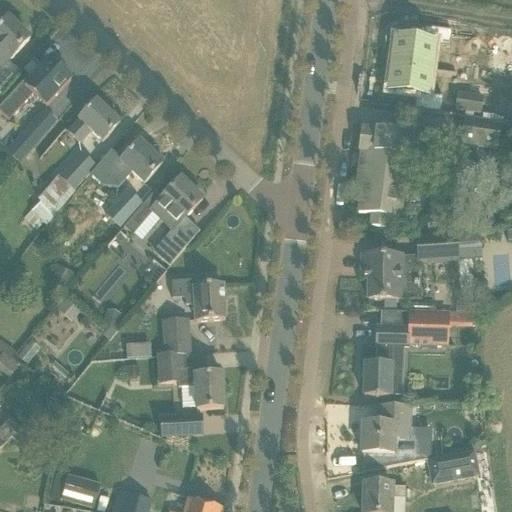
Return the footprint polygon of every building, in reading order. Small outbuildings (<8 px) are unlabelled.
[(0,91),(11,80),(18,73),(8,64),(12,59),(29,41),(8,20),(0,28),(0,91)] [(392,58),(391,66),(394,67),(436,72),(440,47),(449,49),(451,32),(424,29),(422,43),(394,39),(392,58)] [(64,73),(50,60),(25,87),(22,84),(0,108),(0,114),(9,123),(33,96),(46,109),(71,82),(62,75),(64,73)] [(390,74),(387,93),(415,97),(413,111),(440,114),(442,98),(433,97),(436,72),(394,67),(391,66),(390,74)] [(456,95),(454,112),(480,115),(482,99),(456,95)] [(90,133),(102,144),(120,125),(96,103),(68,133),(80,144),(90,133)] [(42,112),(6,154),(19,165),(55,123),(42,112)] [(499,152),(504,125),(466,119),(461,146),(499,152)] [(417,137),(398,135),(394,131),(389,130),(384,130),(379,133),(361,131),(359,153),(360,153),(354,203),(359,204),(358,214),(372,216),(370,227),(382,228),(384,229),(386,218),(400,220),(407,164),(419,166),(420,165),(428,166),(432,140),(422,139),(423,138),(417,137)] [(111,152),(94,172),(105,182),(111,177),(121,186),(131,175),(143,186),(163,165),(162,164),(160,163),(163,160),(154,152),(152,155),(140,144),(139,143),(122,162),(111,152)] [(97,168),(81,154),(38,201),(40,203),(32,212),(46,227),(75,193),(74,192),(97,168)] [(202,202),(199,199),(200,195),(195,190),(192,192),(180,181),(166,195),(163,199),(155,192),(143,206),(142,206),(121,230),(131,239),(152,216),(171,233),(185,219),(202,202)] [(121,230),(142,206),(126,191),(104,216),(121,230)] [(451,224),(427,226),(428,237),(452,235),(451,224)] [(428,237),(416,238),(418,266),(460,263),(458,235),(452,235),(428,237)] [(157,258),(169,268),(187,247),(175,236),(157,258)] [(416,257),(405,257),(361,257),(361,271),(368,271),(367,302),(416,302),(416,257)] [(64,295),(74,276),(59,268),(49,287),(64,295)] [(195,282),(171,284),(172,301),(184,300),(185,307),(194,307),(195,324),(224,321),(222,286),(195,288),(195,282)] [(66,302),(57,312),(71,324),(80,313),(66,302)] [(414,306),(414,314),(424,315),(432,315),(432,306),(414,306)] [(118,318),(104,314),(100,330),(100,334),(98,337),(106,343),(114,333),(118,318)] [(420,348),(445,349),(448,349),(449,329),(472,330),(473,315),(435,314),(435,315),(409,314),(408,330),(376,329),(376,333),(375,347),(376,347),(376,367),(364,366),(363,398),(393,399),(394,366),(405,366),(405,350),(420,351),(420,348)] [(167,323),(163,323),(165,358),(182,357),(182,359),(189,358),(187,322),(167,323)] [(165,358),(157,359),(158,387),(178,386),(179,390),(181,390),(182,410),(194,409),(194,412),(203,411),(223,410),(221,376),(199,377),(198,371),(182,372),(182,359),(182,357),(165,358)] [(138,368),(127,369),(128,379),(139,378),(138,368)] [(48,401),(46,414),(59,417),(61,403),(48,401)] [(450,406),(431,406),(431,417),(450,416),(450,406)] [(362,425),(361,456),(366,456),(365,474),(420,463),(421,441),(411,440),(413,410),(409,410),(398,409),(378,409),(378,410),(383,410),(382,426),(362,425)] [(201,417),(160,420),(162,439),(203,436),(201,417)] [(0,450),(11,439),(21,448),(30,439),(9,420),(0,430),(0,450)] [(478,479),(474,454),(430,462),(426,463),(430,488),(478,479)] [(94,511),(102,487),(68,477),(61,502),(94,511)] [(364,486),(363,511),(408,511),(409,500),(419,500),(420,483),(402,482),(402,489),(392,488),(392,487),(364,486)] [(117,492),(111,511),(147,511),(151,502),(127,495),(117,492)] [(222,511),(223,511),(188,501),(184,511),(222,511)]
